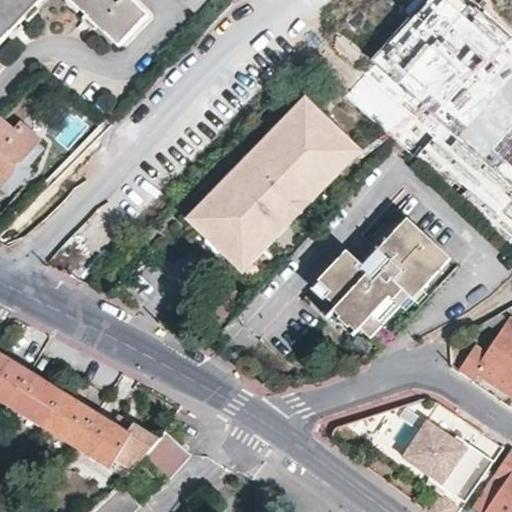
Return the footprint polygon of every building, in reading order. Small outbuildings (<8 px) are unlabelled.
[(0,0),(0,46),(44,0),(69,0),(119,46),(148,16),(132,0),(0,0)] [(181,0),(198,15),(211,0),(181,0)] [(455,134),(511,183),(511,44),(462,0),(426,0),(369,60),(383,73),(455,134)] [(340,167),(357,149),(312,105),(288,129),(266,152),(271,157),(252,178),(246,173),(224,195),(194,227),(209,242),(223,255),(240,271),(257,251),(264,258),(276,246),(269,239),(286,221),(293,228),(318,202),(311,196),(330,177),(336,185),(346,174),(340,167)] [(0,186),(2,184),(11,192),(30,170),(27,167),(42,151),(36,145),(40,141),(22,126),(14,134),(0,121),(0,186)] [(258,144),(266,152),(288,129),(281,121),(258,144)] [(346,174),(364,155),(357,149),(340,167),(346,174)] [(266,152),(246,173),(252,178),(271,157),(266,152)] [(246,173),(238,166),(216,187),(224,195),(246,173)] [(311,196),(318,202),(336,185),(330,177),(311,196)] [(0,226),(23,203),(15,195),(1,209),(0,209),(0,226)] [(413,304),(455,260),(410,219),(365,268),(350,252),(322,281),(334,293),(329,298),(339,308),(334,314),(356,335),(362,329),(372,340),(410,301),(413,304)] [(269,239),(276,246),(293,228),(286,221),(269,239)] [(49,250),(62,261),(85,237),(72,225),(49,250)] [(223,255),(209,242),(202,248),(217,262),(223,255)] [(257,251),(240,271),(246,277),(264,258),(257,251)] [(511,318),(502,311),(478,324),(501,340),(489,357),(478,350),(463,369),(476,378),(479,372),(511,394),(511,318)] [(0,399),(10,406),(32,371),(0,350),(0,399)] [(32,371),(10,406),(43,427),(65,392),(32,371)] [(65,392),(43,427),(77,448),(98,413),(65,392)] [(98,413),(77,448),(110,469),(117,458),(133,469),(143,458),(160,439),(136,423),(130,432),(117,424),(98,413)] [(130,432),(136,423),(123,414),(117,424),(130,432)] [(480,484),(495,463),(459,437),(455,442),(429,424),(405,459),(433,478),(435,475),(451,485),(448,490),(467,503),(479,486),(480,484)] [(170,483),(183,473),(197,460),(169,434),(146,458),(170,483)] [(511,511),(511,452),(495,475),(482,494),(472,509),(476,511),(511,511)] [(186,471),(183,473),(170,483),(172,485),(186,471)] [(135,511),(142,507),(119,484),(119,483),(87,511),(135,511)] [(456,511),(461,505),(444,492),(431,510),(433,511),(456,511)]
